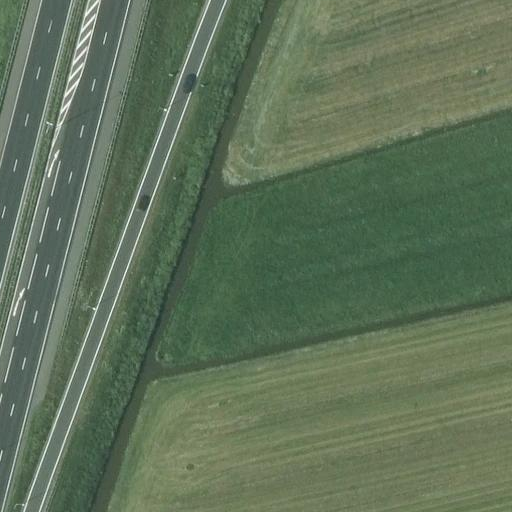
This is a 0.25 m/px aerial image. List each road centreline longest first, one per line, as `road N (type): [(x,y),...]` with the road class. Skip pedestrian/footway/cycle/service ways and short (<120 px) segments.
road 1 (motorway): [(75,511),(109,424),(195,272),(262,177),(333,96),(440,0)]
road 2 (motorway): [(31,511),(217,0)]
road 3 (motorway): [(0,444),(112,0)]
road 4 (motorway): [(55,0),(0,222)]
